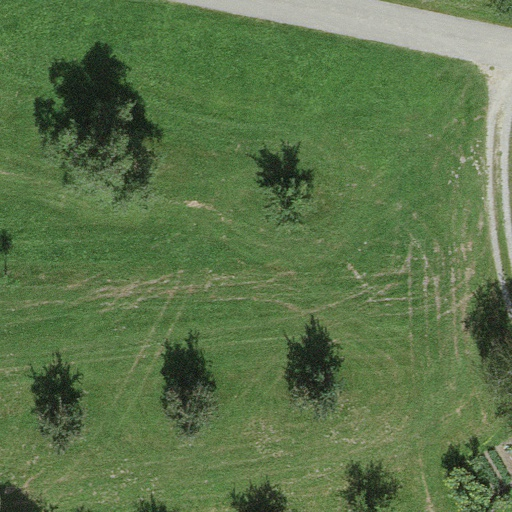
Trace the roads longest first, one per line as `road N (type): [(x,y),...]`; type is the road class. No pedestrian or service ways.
road 1 (unclassified): [(511,49),(268,0)]
road 2 (track): [(511,73),(499,168),(511,277)]
